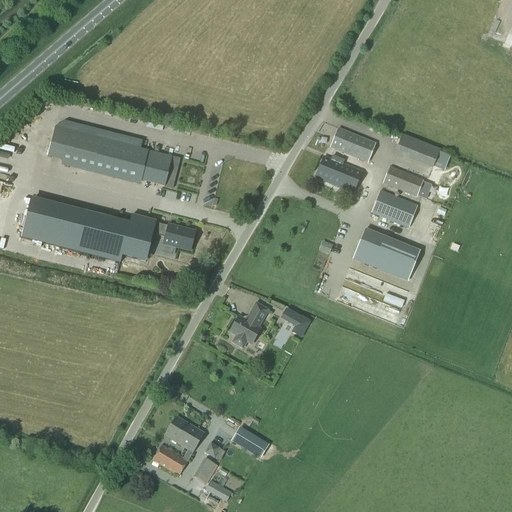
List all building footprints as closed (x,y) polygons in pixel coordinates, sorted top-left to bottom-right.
[(71,131),(55,127),(47,158),(63,162),(71,131)] [(330,149),(367,164),(374,147),(375,145),(338,130),(330,149)] [(148,152),(71,131),(63,162),(140,182),(148,152)] [(401,138),(394,155),(406,160),(413,142),(414,141),(401,136),(401,138)] [(148,152),(140,182),(164,188),(167,176),(170,164),(171,158),(148,152)] [(314,178),(353,194),(361,174),(342,166),(344,162),(332,157),(330,161),(323,157),(314,178)] [(383,185),(416,198),(417,197),(421,198),(422,195),(427,197),(432,186),(389,168),(383,185)] [(380,192),(371,214),(387,221),(405,228),(408,229),(417,207),(380,192)] [(89,256),(99,217),(31,200),(20,239),(89,256)] [(99,217),(89,256),(119,264),(121,257),(137,261),(139,251),(148,253),(152,235),(155,224),(156,222),(131,216),(129,224),(99,217)] [(155,224),(152,235),(165,238),(163,246),(190,252),(195,233),(168,226),(167,227),(155,224)] [(407,282),(419,253),(364,231),(352,260),(407,282)] [(318,251),(328,255),(332,246),(322,242),(318,251)] [(230,333),(236,337),(232,343),(242,349),(246,342),(250,345),(259,330),(257,329),(267,311),(255,305),(245,322),(238,318),(230,333)] [(304,333),(309,325),(310,323),(309,323),(310,322),(301,317),(300,318),(290,312),(285,322),(294,327),(304,333)] [(164,437),(178,446),(188,452),(192,454),(204,435),(176,418),(164,437)] [(259,460),(268,446),(240,429),(232,443),(259,460)] [(210,444),(204,454),(214,460),(219,450),(210,444)] [(187,462),(192,454),(188,452),(183,460),(161,447),(153,462),(178,477),(187,462)] [(205,460),(194,477),(205,484),(215,466),(205,460)] [(243,471),(232,465),(225,475),(230,479),(225,488),(230,491),(243,471)] [(210,482),(205,492),(226,504),(231,494),(210,482)]
